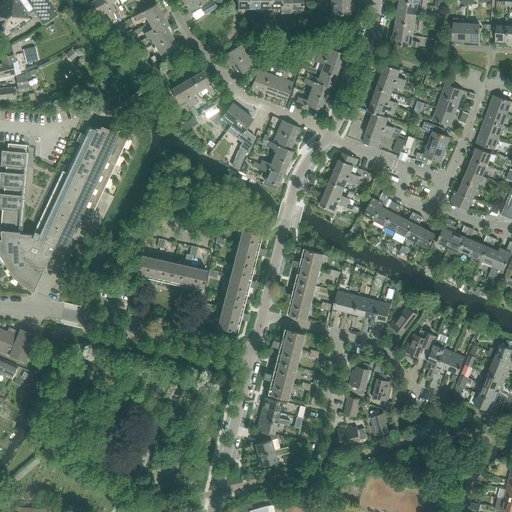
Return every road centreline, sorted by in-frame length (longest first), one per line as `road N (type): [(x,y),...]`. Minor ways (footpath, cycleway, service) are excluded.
road 1 (residential): [(328,133),(221,78),(167,0)]
road 2 (residential): [(511,410),(489,419),(423,397),(375,346),(340,336)]
road 3 (residential): [(263,316),(296,185),(328,133)]
road 4 (residential): [(105,323),(141,228),(208,243)]
road 5 (residential): [(214,511),(252,357)]
road 6 (residential): [(252,357),(105,323)]
road 7 (residential): [(328,133),(368,50),(377,0)]
